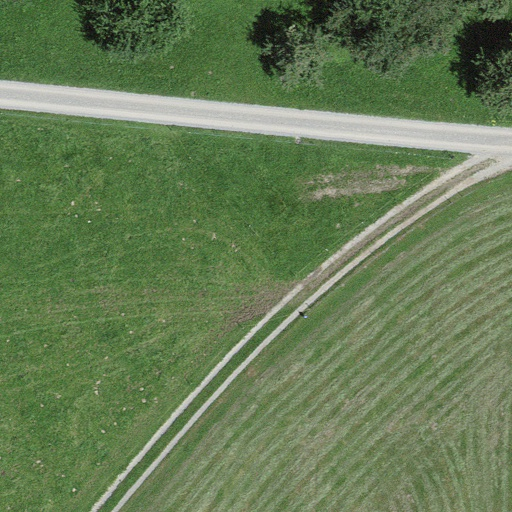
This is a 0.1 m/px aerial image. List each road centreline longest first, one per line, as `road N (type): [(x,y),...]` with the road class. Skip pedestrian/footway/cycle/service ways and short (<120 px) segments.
road 1 (track): [(111,511),(287,303),(385,228),(511,178)]
road 2 (track): [(511,144),(0,98)]
